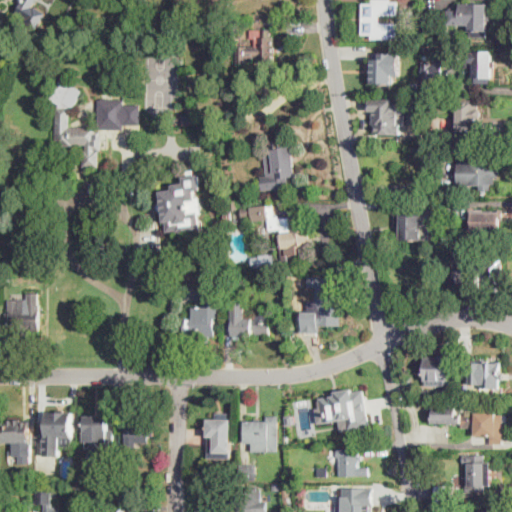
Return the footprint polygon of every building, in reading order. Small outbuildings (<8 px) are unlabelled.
[(22,0),(16,12),(41,24),(47,12),(35,6),(38,0),(22,0)] [(399,2),(399,7),(398,15),(380,14),(380,23),(399,24),(398,36),(390,36),(390,39),(373,38),(373,35),(363,35),(363,21),(363,17),(363,4),(373,4),(373,1),(373,0),(391,0),(391,2),(399,2)] [(488,19),(487,37),(470,37),(470,25),(461,25),(461,4),(488,5),(488,17),(488,19)] [(415,28),(401,28),(401,11),(415,11),(415,28)] [(422,20),(421,11),(431,11),(431,20),(422,20)] [(205,30),(197,31),(196,23),(204,23),(205,30)] [(276,37),(275,48),(275,55),(275,63),(259,63),(259,59),(249,58),(249,63),(237,63),(237,47),(255,47),(255,38),(251,38),(251,29),(272,29),(272,37),(276,37)] [(494,67),(494,78),(492,78),(492,83),(476,84),(476,83),(476,69),(471,69),(471,68),(467,68),(467,58),(471,58),(471,52),(472,52),(474,52),(474,51),(494,51),(494,63),(494,67)] [(394,53),(393,83),(372,83),(372,73),(372,70),(372,60),(380,60),(380,53),(394,53)] [(440,65),(440,79),(427,79),(420,79),(420,63),(428,63),(440,63),(440,65)] [(84,91),(72,112),(71,111),(71,126),(98,127),(98,131),(103,132),(102,151),(100,151),(100,168),(83,167),(84,150),(86,150),(87,145),(74,145),(74,148),(70,147),(55,147),(56,107),(58,107),(60,104),(51,99),(62,79),(84,91)] [(406,114),(404,116),(403,116),(402,135),(374,134),(374,125),(372,124),(372,115),(372,112),(370,112),(371,111),(371,97),(404,99),(403,102),(405,103),(407,105),(406,114)] [(120,116),(120,125),(99,125),(99,100),(120,100),(120,108),(120,116)] [(481,121),(481,131),(468,131),(468,134),(458,134),(458,100),(475,100),(474,102),(479,102),(478,109),(480,109),(479,118),(479,121),(481,121)] [(193,116),(192,124),(184,124),(184,116),(193,116)] [(280,140),(280,147),(293,146),(294,158),(294,163),(296,176),(289,177),(290,187),(276,189),(275,176),(268,176),(266,154),(272,154),(271,141),(280,140)] [(496,155),(496,164),(500,164),(500,177),(496,177),(496,185),(492,184),(492,190),(480,190),(480,185),(470,185),(470,188),(459,188),(459,184),(459,173),(459,161),(483,161),(483,155),(496,155)] [(195,169),(196,174),(200,173),(202,189),(196,189),(197,196),(201,195),(203,213),(200,213),(201,228),(190,229),(190,231),(181,232),(181,230),(169,231),(168,221),(166,221),(165,210),(161,209),(160,208),(159,205),(160,202),(164,200),(162,190),(174,189),(173,184),(175,184),(175,183),(185,182),(184,176),(188,175),(188,170),(195,169)] [(269,204),(270,219),(254,221),(253,217),(243,218),(242,208),(253,207),(253,205),(269,204)] [(226,219),(225,211),(233,210),(233,218),(226,219)] [(425,211),(425,223),(427,223),(426,230),(426,231),(424,231),(424,240),(402,240),(402,214),(411,214),(411,211),(425,211)] [(501,221),(501,236),(493,236),(493,238),(482,238),(482,224),(477,224),(477,211),(505,211),(505,213),(505,216),(505,221),(501,221)] [(293,218),(293,224),(301,223),(302,229),(309,228),(311,245),(306,245),(306,248),(307,254),(297,255),(288,256),(287,248),(286,245),(284,246),(283,236),(283,234),(282,231),(281,231),(279,219),(292,217),(293,218)] [(234,263),(251,264),(251,229),(234,228),(234,263)] [(272,252),(272,254),(275,253),(277,268),(254,268),(253,256),(261,255),(261,254),(272,252)] [(504,260),(503,286),(501,286),(501,292),(489,292),(489,286),(476,286),(477,272),(472,272),(473,261),(491,261),(491,260),(504,260)] [(465,286),(450,286),(450,270),(452,270),(464,269),(465,286)] [(195,274),(195,288),(194,288),(182,287),(182,274),(195,274)] [(343,304),(343,326),(321,326),(321,334),(320,334),(309,333),(301,333),(301,328),(296,328),(296,313),(303,313),(303,311),(315,311),(316,305),(318,305),(318,287),(317,287),(317,278),(339,278),(339,286),(343,286),(343,297),(343,304)] [(40,293),(40,305),(41,305),(40,330),(29,330),(29,335),(20,335),(20,334),(20,332),(21,329),(10,329),(11,310),(19,310),(19,299),(28,300),(28,293),(40,293)] [(245,301),(246,319),(254,319),(254,315),(260,315),(261,313),(266,313),(271,320),(271,334),(234,335),(234,331),(234,328),(227,328),(227,314),(233,314),(233,301),(245,301)] [(215,320),(215,335),(186,335),(187,319),(215,320)] [(451,355),(451,386),(440,386),(440,381),(427,381),(427,375),(427,372),(427,357),(441,357),(441,355),(451,355)] [(501,379),(501,388),(481,388),(481,386),(473,386),(473,382),(470,382),(470,359),(487,359),(487,362),(501,363),(501,376),(501,379)] [(316,407),(319,423),(340,420),(342,431),(371,426),(364,389),(353,391),(353,388),(336,390),(337,394),(319,397),(321,406),(316,407)] [(504,436),(504,445),(493,444),(492,444),(492,443),(492,437),(476,436),(477,429),(463,428),(463,425),(462,425),(449,424),(433,424),(433,405),(459,406),(459,413),(461,413),(476,413),(498,414),(498,415),(504,415),(505,415),(504,421),(504,436)] [(232,413),(231,419),(233,419),(233,453),(231,453),(231,459),(208,458),(208,445),(208,429),(208,418),(216,418),(216,413),(220,413),(224,413),(232,413)] [(294,424),(287,424),(286,415),(293,414),(294,424)] [(108,417),(108,432),(103,432),(103,440),(94,440),(94,432),(85,432),(85,416),(95,416),(98,416),(108,417)] [(156,425),(156,435),(149,435),(149,443),(137,443),(137,448),(127,447),(127,416),(141,417),(143,417),(156,417),(156,425)] [(280,416),(280,451),(254,451),(254,447),(254,444),(254,443),(247,443),(247,431),(247,430),(247,421),(259,421),(261,421),(268,421),(268,416),(280,416)] [(61,447),(45,448),(44,423),(52,422),(52,418),(54,418),(56,418),(69,418),(70,430),(71,442),(61,443),(61,447)] [(23,420),(23,421),(24,421),(26,421),(30,421),(30,442),(28,442),(29,445),(22,446),(22,442),(1,443),(0,423),(7,422),(7,421),(23,420)] [(451,432),(450,446),(436,445),(437,431),(451,432)] [(77,446),(76,460),(66,459),(67,446),(77,446)] [(360,449),(360,456),(363,456),(363,460),(360,460),(360,468),(370,468),(370,476),(341,476),(341,457),(338,457),(338,450),(360,449)] [(485,455),(485,462),(492,462),(492,486),(486,485),(486,493),(471,492),(471,465),(464,465),(464,455),(485,455)] [(258,465),(257,481),(240,480),(241,465),(244,465),(251,465),(258,465)] [(329,477),(319,477),(319,467),(329,467),(329,477)] [(452,501),(436,501),(436,499),(436,487),(436,486),(451,486),(451,489),(452,499),(452,501)] [(339,495),(339,511),(374,511),(374,487),(343,487),(344,495),(339,495)] [(258,489),(258,490),(262,490),(262,496),(258,496),(258,511),(238,511),(238,505),(234,505),(234,503),(234,499),(234,498),(237,498),(237,489),(258,489)] [(51,504),(36,504),(36,491),(51,491),(51,504)] [(61,500),(61,505),(53,505),(54,496),(57,496),(61,500)]
